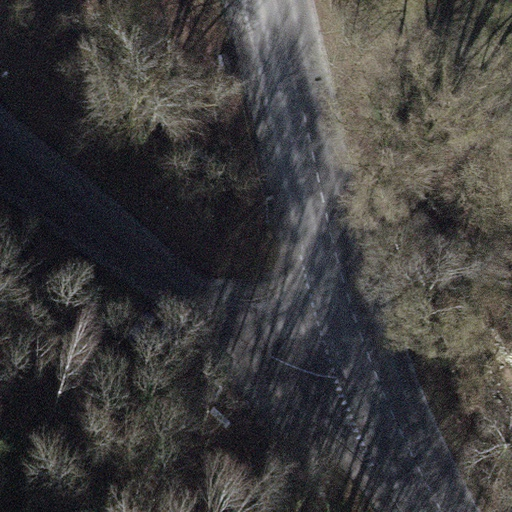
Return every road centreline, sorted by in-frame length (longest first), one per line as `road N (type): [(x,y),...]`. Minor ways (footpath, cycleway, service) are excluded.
road 1 (tertiary): [(441,511),(376,373),(279,0)]
road 2 (track): [(0,272),(153,342),(209,313)]
